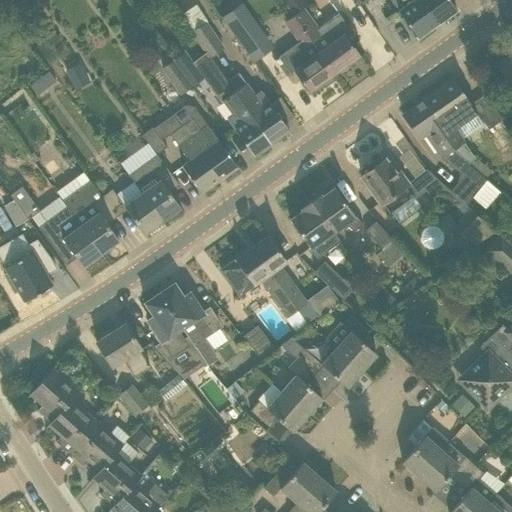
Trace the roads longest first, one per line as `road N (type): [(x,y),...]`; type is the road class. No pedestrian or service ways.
road 1 (tertiary): [(0,356),(179,243),(511,0)]
road 2 (residential): [(410,511),(337,447),(401,373)]
